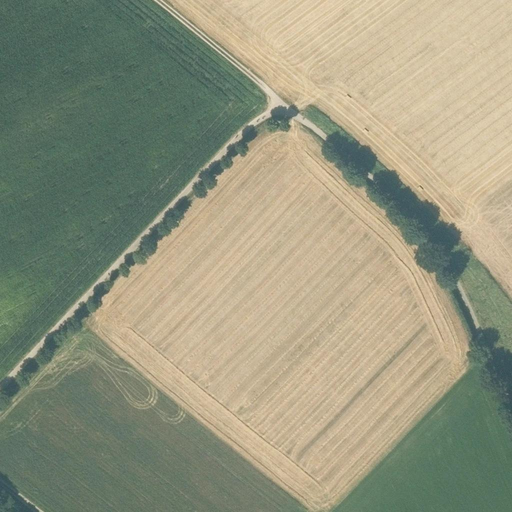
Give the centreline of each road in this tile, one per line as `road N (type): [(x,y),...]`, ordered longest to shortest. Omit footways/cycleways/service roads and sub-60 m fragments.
road 1 (unclassified): [(0,388),(244,130),(287,111)]
road 2 (unclassified): [(511,413),(461,294),(424,232),(287,111)]
road 3 (track): [(155,0),(287,111)]
